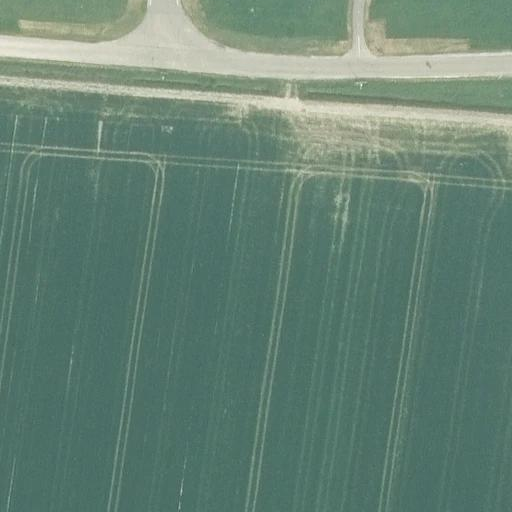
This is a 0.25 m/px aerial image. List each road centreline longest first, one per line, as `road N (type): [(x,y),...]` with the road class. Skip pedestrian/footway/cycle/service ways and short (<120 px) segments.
road 1 (unclassified): [(167,57),(511,65)]
road 2 (unclassified): [(167,57),(0,45)]
